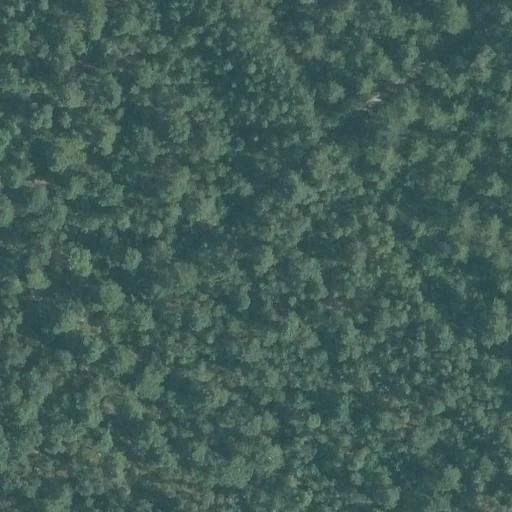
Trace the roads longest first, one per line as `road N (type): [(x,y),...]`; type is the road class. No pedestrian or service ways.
road 1 (track): [(65,338),(500,0)]
road 2 (track): [(0,237),(178,511)]
